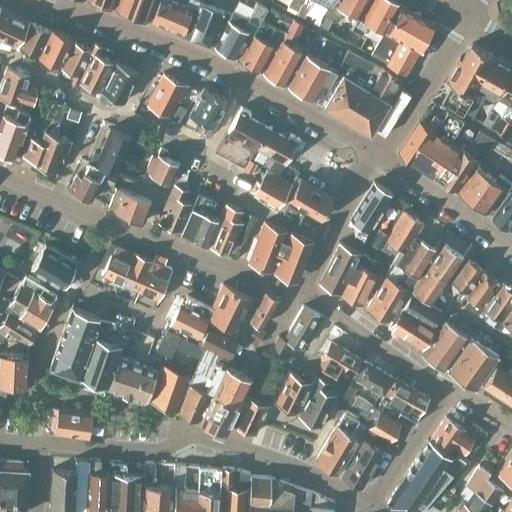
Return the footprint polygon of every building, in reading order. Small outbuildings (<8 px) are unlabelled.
[(117,0),(115,7),(150,19),(157,0),(117,0)] [(172,0),(157,0),(150,19),(153,21),(155,24),(159,25),(163,24),(182,32),(185,33),(198,0),(187,0),(185,5),(172,0)] [(231,13),(198,0),(185,33),(210,43),(214,45),(231,13)] [(288,0),(286,3),(287,4),(286,6),(295,11),(296,8),(300,0),(288,0)] [(295,11),(304,16),(310,5),(309,5),(311,0),(317,0),(327,5),(330,2),(330,0),(300,0),(296,8),(295,11)] [(325,13),(319,24),(326,28),(333,17),(335,18),(341,8),(356,16),(364,0),(337,0),(335,4),(330,2),(327,5),(324,12),(325,13)] [(371,0),(361,19),(356,16),(350,27),(361,32),(367,22),(382,30),(398,2),(394,0),(371,0)] [(233,9),(231,13),(214,45),(235,56),(238,58),(255,27),(266,6),(256,1),(247,17),(233,9)] [(398,2),(382,30),(376,41),(369,53),(404,72),(417,49),(417,50),(433,22),(398,2)] [(0,37),(16,45),(28,19),(0,6),(0,37)] [(281,11),(276,21),(287,27),(293,17),(281,11)] [(293,17),(287,27),(297,32),(301,21),(293,17)] [(31,21),(19,47),(25,49),(22,56),(32,61),(45,34),(47,28),(31,21)] [(255,27),(238,58),(263,71),(281,39),(285,31),(274,25),(269,34),(255,27)] [(47,28),(45,34),(48,35),(38,56),(58,65),(72,37),(51,27),(50,30),(47,28)] [(281,39),(263,71),(284,82),(287,84),(305,52),(302,50),(281,39)] [(90,47),(89,47),(73,40),(61,66),(73,72),(77,74),(84,59),(90,47)] [(87,61),(81,76),(78,80),(98,90),(112,61),(96,53),(100,44),(93,40),(89,47),(90,47),(84,59),(87,61)] [(465,111),(495,55),(472,42),(463,58),(460,56),(447,80),(453,83),(444,99),(465,111)] [(347,47),(335,69),(317,100),(366,129),(370,128),(400,78),(367,58),(347,47)] [(317,100),(335,69),(305,52),(287,84),(292,86),(293,89),(298,92),(300,91),(317,100)] [(511,64),(495,55),(465,111),(473,115),(487,91),(486,90),(487,87),(499,94),(511,70),(511,64)] [(97,98),(108,103),(112,96),(122,101),(137,70),(115,60),(97,98)] [(0,95),(19,102),(20,100),(31,104),(36,89),(25,85),(30,69),(13,63),(12,67),(6,65),(0,84),(0,95)] [(511,70),(499,94),(510,100),(502,114),(503,115),(495,128),(502,132),(511,113),(511,70)] [(188,84),(162,71),(146,103),(168,114),(176,98),(180,100),(188,84)] [(77,74),(73,72),(68,82),(76,85),(78,80),(81,76),(77,74)] [(226,99),(202,86),(189,113),(199,118),(194,127),(208,134),(226,99)] [(256,146),(267,126),(247,115),(250,110),(240,105),(227,130),(243,139),(241,143),(251,148),(253,145),(256,146)] [(176,107),(171,118),(178,122),(183,111),(176,107)] [(3,114),(0,121),(0,151),(14,156),(18,143),(18,142),(29,112),(17,108),(14,118),(3,114)] [(450,139),(451,140),(463,118),(449,109),(443,118),(435,112),(427,124),(420,119),(400,149),(434,172),(446,153),(443,151),(450,139)] [(490,110),(484,121),(490,125),(496,114),(490,110)] [(511,113),(502,132),(509,136),(511,130),(511,113)] [(267,126),(256,146),(275,157),(284,162),(298,138),(299,137),(290,132),(287,137),(267,126)] [(94,150),(90,160),(116,172),(118,173),(122,163),(131,167),(131,166),(136,153),(126,149),(131,136),(109,127),(99,152),(94,150)] [(66,153),(71,139),(67,138),(67,137),(45,129),(40,140),(29,136),(25,146),(22,155),(33,159),(32,163),(55,171),(59,159),(63,161),(66,153)] [(479,129),(472,140),(481,145),(473,155),(480,159),(481,160),(496,138),(479,129)] [(473,155),(451,140),(450,139),(443,151),(446,153),(434,172),(459,189),(477,165),(481,160),(480,160),(473,155)] [(18,143),(14,156),(21,158),(22,155),(25,146),(18,143)] [(149,170),(148,171),(169,181),(178,162),(165,156),(167,149),(160,146),(155,156),(149,170)] [(167,149),(165,156),(178,162),(181,156),(167,149)] [(151,154),(145,168),(149,170),(155,156),(151,154)] [(275,157),(269,169),(276,173),(284,162),(275,157)] [(247,162),(243,169),(249,173),(250,173),(254,166),(256,162),(249,158),(247,162)] [(88,161),(83,171),(81,175),(77,173),(69,188),(91,199),(101,180),(99,179),(104,170),(88,161)] [(118,173),(133,180),(138,169),(131,166),(131,167),(122,163),(118,173)] [(477,165),(459,189),(460,189),(463,192),(463,194),(467,198),(470,196),(480,204),(480,206),(484,210),(487,208),(488,209),(491,212),(507,190),(509,187),(511,182),(500,173),(496,179),(477,165)] [(256,179),(250,190),(278,205),(282,207),(283,208),(294,190),(288,187),(291,182),(276,173),(269,169),(267,168),(266,167),(260,178),(258,181),(256,179)] [(291,182),(288,187),(294,190),(300,178),(301,179),(302,177),(296,174),(291,182)] [(120,177),(116,186),(119,188),(119,187),(129,191),(132,182),(120,177)] [(319,218),(331,197),(301,179),(300,178),(294,190),(283,208),(282,210),(297,219),(303,208),(319,218)] [(390,192),(373,181),(350,218),(359,224),(353,232),(362,238),(390,192)] [(180,232),(192,202),(183,198),(188,188),(174,182),(161,211),(157,209),(155,215),(159,217),(157,222),(180,232)] [(119,187),(119,188),(116,186),(108,205),(112,207),(111,208),(114,209),(114,211),(122,214),(124,213),(142,220),(150,199),(119,187)] [(507,190),(491,212),(495,214),(498,216),(498,219),(504,223),(506,222),(511,226),(511,189),(509,187),(507,190)] [(192,202),(180,232),(207,243),(218,218),(208,213),(214,199),(204,194),(197,191),(192,202)] [(218,218),(207,243),(228,252),(242,221),(237,219),(242,209),(225,202),(218,218)] [(404,251),(414,234),(422,221),(403,209),(385,239),(399,247),(404,251)] [(300,266),(301,267),(312,239),(263,220),(248,261),(270,270),(272,266),(291,274),(298,271),(300,266)] [(378,228),(370,242),(374,244),(379,247),(387,233),(378,228)] [(396,253),(391,260),(405,268),(418,275),(435,247),(414,234),(404,251),(399,247),(396,253)] [(438,250),(426,268),(445,281),(462,255),(440,239),(435,247),(438,250)] [(133,251),(124,248),(111,241),(97,265),(104,268),(101,273),(120,281),(133,251)] [(354,261),(359,251),(338,241),(318,282),(339,292),(354,261)] [(61,286),(75,261),(44,243),(30,267),(61,286)] [(152,260),(133,251),(120,281),(138,289),(152,260)] [(354,261),(339,292),(361,303),(380,265),(382,261),(381,261),(367,255),(359,251),(354,261)] [(154,253),(152,260),(161,264),(164,258),(154,253)] [(460,301),(464,295),(463,293),(481,268),(467,258),(451,281),(461,289),(455,298),(460,301)] [(161,264),(152,260),(138,289),(158,298),(171,268),(161,264)] [(425,269),(411,290),(430,303),(445,281),(426,268),(425,269)] [(482,269),(464,295),(469,298),(464,304),(476,312),(498,280),(482,269)] [(380,285),(367,306),(388,319),(407,287),(397,281),(384,273),(378,284),(380,285)] [(18,316),(38,281),(25,274),(11,300),(3,296),(0,301),(0,304),(9,310),(18,316)] [(498,280),(476,312),(484,318),(487,314),(488,312),(491,314),(497,318),(500,320),(511,303),(511,285),(510,284),(507,286),(498,280)] [(55,291),(38,281),(18,316),(37,326),(37,327),(53,300),(51,299),(55,291)] [(214,305),(213,308),(209,316),(234,327),(249,295),(222,282),(212,303),(214,305)] [(249,320),(255,324),(258,325),(260,320),(264,323),(275,303),(276,303),(279,296),(267,291),(263,293),(249,320)] [(405,300),(400,308),(409,313),(416,318),(430,326),(440,309),(430,303),(411,292),(405,300)] [(166,321),(164,326),(166,327),(179,333),(181,329),(197,337),(199,333),(201,334),(202,331),(200,330),(204,322),(208,315),(209,316),(213,308),(186,294),(184,298),(182,297),(181,297),(168,323),(166,321)] [(511,303),(500,320),(504,324),(511,329),(511,303)] [(272,347),(283,353),(289,341),(299,347),(318,313),(302,304),(284,337),(278,334),(272,347)] [(105,333),(110,335),(115,322),(98,316),(99,316),(71,306),(49,366),(78,376),(92,339),(100,341),(102,342),(105,333)] [(400,308),(388,327),(404,337),(416,318),(409,313),(400,308)] [(9,310),(0,324),(0,331),(5,335),(8,331),(28,343),(36,330),(35,329),(37,326),(18,316),(9,310)] [(416,318),(404,337),(422,348),(434,329),(430,326),(416,318)] [(466,334),(445,319),(422,353),(444,368),(466,334)] [(198,343),(204,345),(227,356),(236,337),(208,323),(198,343)] [(258,325),(255,324),(246,338),(256,344),(265,330),(258,325)] [(161,338),(156,348),(163,352),(165,353),(169,355),(179,333),(166,327),(166,328),(161,338)] [(92,339),(78,376),(79,376),(79,375),(106,385),(121,344),(110,340),(111,336),(110,335),(105,333),(102,342),(100,341),(92,339)] [(483,383),(494,365),(491,363),(497,354),(470,336),(447,370),(474,388),(479,380),(483,383)] [(350,374),(360,357),(330,340),(320,358),(321,358),(316,367),(336,378),(341,369),(350,374)] [(227,356),(204,345),(195,369),(190,382),(189,381),(177,409),(176,411),(196,419),(209,390),(210,389),(213,390),(225,364),(227,356)] [(189,350),(185,361),(195,364),(199,353),(189,350)] [(0,399),(1,401),(8,383),(25,384),(26,353),(0,352),(0,399)] [(118,355),(107,386),(145,399),(156,368),(159,361),(154,359),(151,366),(118,355)] [(360,357),(350,374),(349,375),(380,392),(382,393),(382,392),(391,375),(360,357)] [(161,362),(148,398),(177,409),(189,381),(190,382),(195,369),(181,363),(179,368),(162,362),(161,362)] [(225,364),(213,390),(238,401),(247,382),(251,375),(229,365),(225,364)] [(511,375),(495,364),(494,365),(483,383),(482,384),(511,403),(511,375)] [(313,382),(317,374),(316,374),(304,368),(300,375),(287,369),(273,400),(298,412),(312,381),(313,382)] [(312,381),(298,412),(297,414),(319,424),(334,392),(323,386),(327,379),(317,374),(313,382),(312,381)] [(382,397),(377,405),(394,415),(396,412),(397,409),(410,385),(393,376),(384,393),(382,397)] [(356,388),(348,384),(348,385),(345,386),(340,394),(350,399),(356,388)] [(428,395),(410,385),(397,409),(415,418),(428,395)] [(238,401),(212,392),(199,419),(225,429),(238,401)] [(254,432),(268,402),(246,393),(244,392),(230,421),(254,432)] [(399,420),(393,416),(379,407),(356,394),(351,404),(360,410),(356,417),(368,425),(377,430),(388,437),(399,420)] [(104,420),(105,413),(57,406),(56,417),(52,416),(51,427),(54,428),(54,430),(88,435),(90,423),(104,425),(104,420)] [(330,435),(315,459),(338,472),(358,436),(350,431),(346,429),(354,416),(344,410),(340,407),(335,415),(340,417),(330,435)] [(446,414),(429,439),(448,452),(452,445),(462,452),(472,437),(462,430),(465,426),(464,426),(446,414)] [(104,425),(102,434),(110,435),(112,421),(104,420),(104,425)] [(358,436),(338,472),(340,473),(361,485),(382,447),(370,440),(377,430),(368,425),(361,438),(358,436)] [(423,445),(386,500),(403,511),(414,511),(420,503),(451,470),(445,466),(453,455),(448,452),(429,439),(428,438),(423,445)] [(497,462),(504,449),(494,443),(486,456),(497,462)] [(511,488),(511,448),(497,472),(511,481),(511,487),(511,488)] [(75,456),(74,468),(51,467),(49,511),(85,511),(86,496),(88,457),(75,456)] [(88,457),(86,496),(85,511),(105,511),(107,471),(99,471),(99,458),(88,457)] [(0,510),(25,511),(27,469),(20,469),(20,459),(0,458),(0,510)] [(110,459),(109,472),(110,472),(107,511),(137,511),(139,474),(126,473),(127,459),(110,459)] [(154,479),(154,461),(143,461),(141,511),(169,511),(171,485),(156,484),(156,479),(154,479)] [(194,511),(197,487),(183,486),(185,463),(174,462),(173,485),(174,485),(172,511),(194,511)] [(464,493),(461,498),(466,501),(482,511),(484,511),(492,501),(501,488),(484,476),(488,471),(478,464),(477,463),(464,482),(466,483),(474,489),(473,490),(469,496),(464,493)] [(197,487),(194,511),(217,511),(220,480),(221,465),(198,464),(197,487)] [(245,511),(245,509),(247,509),(250,473),(250,471),(234,466),(221,465),(220,480),(223,480),(221,511),(245,511)] [(245,509),(245,511),(306,511),(308,504),(306,504),(308,489),(294,483),(271,475),(250,473),(247,509),(245,509)] [(318,494),(308,489),(306,504),(308,504),(306,511),(333,511),(334,507),(316,505),(318,494)] [(511,511),(511,495),(503,510),(506,511),(511,511)] [(459,507),(455,511),(482,511),(466,501),(461,498),(456,505),(459,507)]
